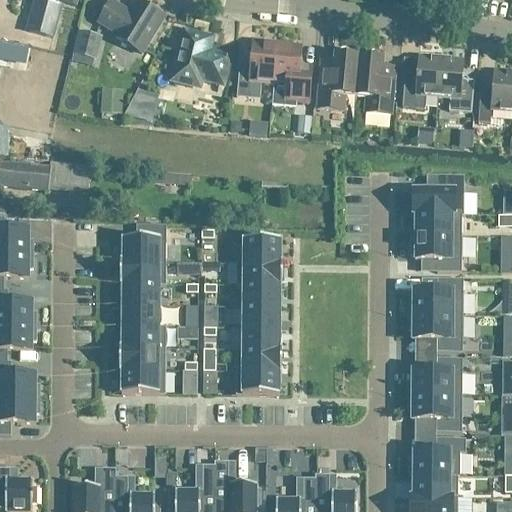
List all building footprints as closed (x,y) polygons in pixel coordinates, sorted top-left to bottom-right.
[(29,15),(24,32),(53,40),(62,6),(48,2),(43,19),(29,15)] [(98,23),(116,34),(113,38),(141,55),(163,19),(136,2),(128,15),(122,11),(122,10),(110,3),(98,23)] [(72,54),(94,59),(99,36),(77,30),(72,54)] [(199,89),(201,81),(223,86),(230,57),(209,52),(212,38),(183,31),(170,82),(199,89)] [(0,80),(12,83),(20,44),(0,40),(0,80)] [(273,85),(276,47),(252,44),(250,71),(238,70),(236,99),(259,101),(260,84),(273,85)] [(273,85),(271,107),(295,109),(295,104),(308,105),(310,76),(311,67),(299,66),(300,49),(276,47),(273,85)] [(319,79),(316,111),(342,113),(344,97),(355,98),(358,58),(356,58),(353,58),(350,58),(350,55),(349,52),(346,51),(343,50),(340,51),(337,54),(337,56),(334,56),(334,62),(321,61),(319,79)] [(358,58),(355,98),(365,99),(364,115),(390,117),(393,88),(395,68),(381,67),(382,60),(379,60),(379,57),(377,55),(375,53),(371,53),(368,54),(366,56),(365,59),(358,58)] [(437,99),(440,61),(418,59),(415,86),(403,85),(401,109),(424,111),(425,98),(437,99)] [(440,61),(437,99),(449,100),(448,113),(470,115),(472,91),(460,90),(463,63),(440,61)] [(511,114),(511,109),(511,75),(493,74),(491,101),(479,100),(477,124),(489,125),(490,112),(511,114)] [(295,112),(293,130),(306,131),(307,113),(295,112)] [(247,140),(263,141),(263,121),(248,120),(247,140)] [(0,162),(0,186),(48,192),(48,191),(59,192),(61,165),(52,164),(50,164),(49,168),(0,162)] [(413,216),(414,216),(461,216),(463,216),(463,178),(426,178),(425,192),(413,192),(413,216)] [(288,199),(314,199),(314,187),(288,186),(288,199)] [(461,216),(414,216),(414,238),(461,238),(461,216)] [(0,255),(32,256),(32,242),(28,242),(28,232),(4,232),(4,220),(0,219),(0,255)] [(122,240),(122,263),(165,264),(165,227),(136,227),(136,240),(122,240)] [(213,232),(201,232),(201,240),(213,241),(213,232)] [(410,240),(410,258),(414,258),(414,262),(436,262),(436,274),(461,274),(461,262),(461,238),(414,238),(414,240),(410,240)] [(242,264),(280,265),(280,242),(242,241),(242,264)] [(0,291),(3,292),(4,280),(28,280),(28,271),(32,271),(32,256),(0,255),(0,291)] [(165,285),(165,264),(122,263),(119,263),(119,285),(165,285)] [(282,265),(280,265),(242,264),(236,264),(236,286),(281,286),(282,265)] [(210,265),(210,273),(219,273),(219,265),(210,265)] [(408,303),(408,317),(462,318),(462,281),(436,281),(436,294),(412,294),(412,303),(408,303)] [(121,287),(121,307),(158,307),(159,287),(165,287),(165,285),(119,285),(119,287),(121,287)] [(197,286),(185,286),(185,295),(197,295),(197,286)] [(216,295),(216,287),(203,286),(203,295),(216,295)] [(281,288),(281,286),(236,286),(236,288),(242,288),(242,308),(279,308),(279,288),(281,288)] [(7,292),(3,292),(0,291),(0,328),(35,329),(35,314),(31,314),(31,305),(7,305),(7,292)] [(158,328),(158,307),(121,307),(121,328),(158,328)] [(279,308),(242,308),(242,329),(279,329),(279,308)] [(203,312),(203,323),(217,323),(217,312),(215,312),(203,312)] [(462,318),(408,317),(408,332),(411,332),(411,341),(436,341),(436,354),(462,355),(462,318)] [(0,364),(7,365),(7,353),(31,353),(31,343),(35,343),(35,329),(0,328),(0,364)] [(121,328),(121,350),(164,350),(164,329),(158,328),(121,328)] [(215,329),(203,329),(203,338),(215,338),(215,329)] [(279,329),(242,329),(241,351),(279,351),(279,329)] [(164,350),(121,350),(119,350),(119,371),(164,372),(164,350)] [(235,351),(235,372),(281,373),(281,351),(279,351),(241,351),(235,351)] [(203,361),(202,372),(215,372),(215,362),(203,361)] [(407,383),(407,397),(461,398),(462,361),(436,361),(435,374),(411,374),(411,383),(407,383)] [(11,365),(7,365),(0,364),(0,401),(39,401),(39,387),(35,387),(35,377),(11,377),(11,365)] [(184,373),(196,373),(196,365),(184,364),(184,373)] [(164,372),(119,371),(119,373),(121,373),(121,396),(164,397),(164,372)] [(202,372),(202,383),(216,383),(216,372),(215,372),(202,372)] [(281,373),(235,372),(235,397),(278,397),(278,375),(281,375),(281,373)] [(461,398),(407,397),(407,412),(411,412),(411,421),(435,422),(435,435),(461,435),(461,398)] [(39,416),(39,401),(0,401),(0,438),(10,438),(10,425),(35,425),(35,416),(39,416)] [(412,475),(412,477),(459,478),(459,455),(465,455),(465,441),(435,440),(435,454),(412,453),(412,457),(408,457),(408,475),(412,475)] [(255,464),(264,464),(264,451),(255,451),(255,464)] [(215,464),(215,468),(214,511),(254,511),(254,509),(259,509),(259,491),(254,491),(254,485),(228,485),(228,464),(215,464)] [(214,511),(215,468),(202,468),(202,492),(174,492),(174,501),(169,501),(169,511),(214,511)] [(31,511),(31,505),(35,505),(35,489),(31,489),(31,482),(9,482),(9,470),(0,469),(0,509),(4,510),(4,511),(31,511)] [(113,511),(114,471),(101,471),(101,488),(74,488),(73,511),(113,511)] [(114,471),(113,511),(157,511),(158,507),(153,507),(154,496),(126,496),(127,479),(115,479),(115,471),(114,471)] [(315,476),(315,480),(315,511),(355,511),(355,494),(328,494),(328,477),(315,476)] [(412,477),(412,499),(450,499),(457,499),(457,478),(412,477)] [(315,511),(315,480),(302,480),(302,501),(275,501),(275,509),(270,509),(270,511),(315,511)] [(450,499),(412,499),(410,499),(409,511),(457,511),(457,499),(450,499)]
